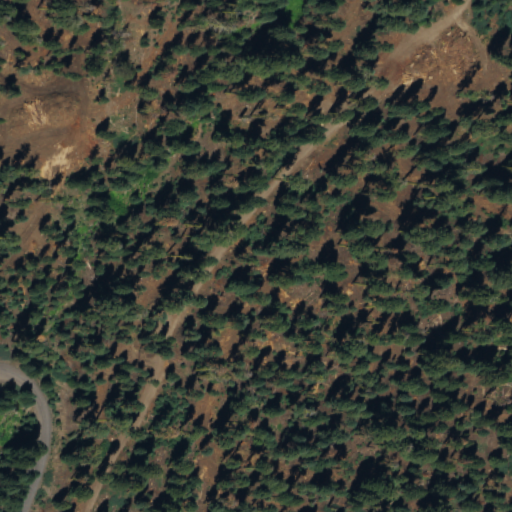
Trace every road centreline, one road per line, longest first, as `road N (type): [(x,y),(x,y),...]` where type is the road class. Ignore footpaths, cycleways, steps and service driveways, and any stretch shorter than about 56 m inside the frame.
road 1 (track): [(83,511),(220,261),(465,0)]
road 2 (residential): [(27,511),(42,438),(39,407),(25,383),(0,370)]
